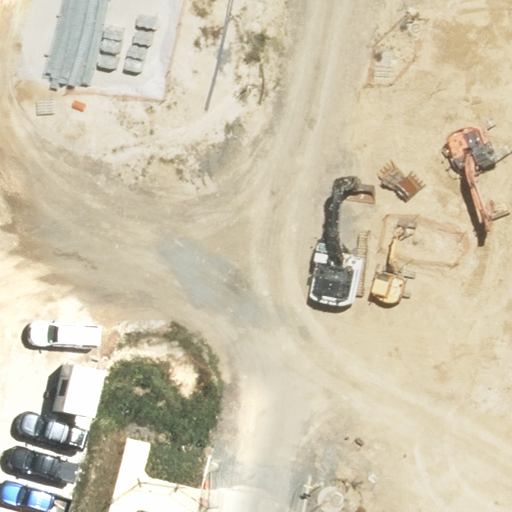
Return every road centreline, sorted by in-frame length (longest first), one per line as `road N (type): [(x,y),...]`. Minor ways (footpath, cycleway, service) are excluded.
road 1 (residential): [(231,511),(284,163),(320,0)]
road 2 (unknown): [(284,163),(396,0)]
